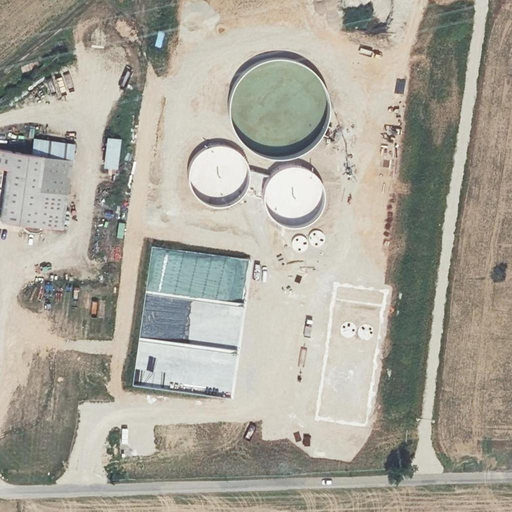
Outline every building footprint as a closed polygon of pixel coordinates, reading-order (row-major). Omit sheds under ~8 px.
[(72,35),(60,42),(67,55),(79,48),(72,35)] [(58,44),(42,48),(43,55),(60,51),(58,44)] [(35,63),(16,69),(18,76),(37,70),(35,63)] [(95,85),(94,72),(80,72),(81,85),(95,85)] [(80,97),(83,108),(89,106),(86,95),(80,97)] [(108,137),(106,168),(120,169),(122,138),(108,137)] [(32,155),(71,160),(73,145),(35,139),(32,155)] [(32,155),(0,150),(0,167),(8,168),(1,219),(61,228),(71,160),(32,155)] [(116,358),(93,356),(91,369),(114,372),(116,358)] [(68,391),(70,374),(62,373),(59,389),(68,391)]
